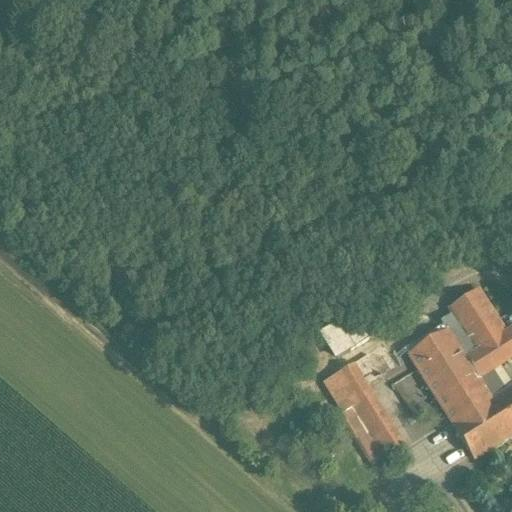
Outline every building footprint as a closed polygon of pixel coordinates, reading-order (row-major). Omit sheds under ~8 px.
[(48,3),(44,0),(19,0),(14,8),(33,22),(48,3)] [(328,156),(302,136),(291,148),(316,169),(328,156)] [(447,333),(408,357),(453,426),(492,401),(478,380),(511,358),(511,331),(506,335),(478,292),(450,309),(456,318),(443,327),(447,333)] [(369,356),(326,383),(376,464),(404,446),(367,386),(382,377),(369,356)] [(453,426),(452,426),(475,462),(511,437),(511,388),(492,401),(453,426)]
